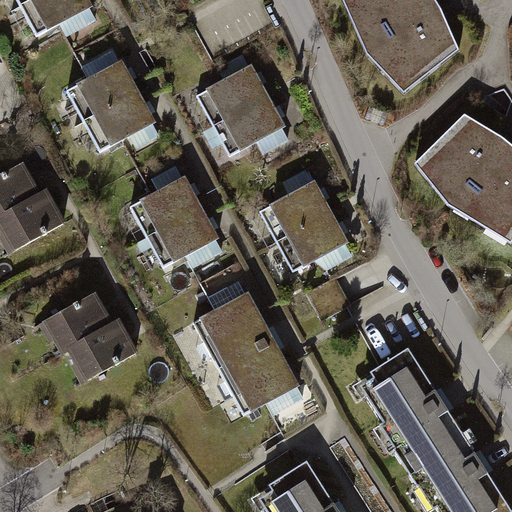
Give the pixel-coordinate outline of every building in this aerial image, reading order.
[(20,0),(25,9),(43,0),(20,0)] [(91,0),(43,0),(25,10),(42,43),(99,14),(91,0)] [(434,0),(342,0),(369,57),(404,94),(459,51),(442,11),(434,0)] [(129,63),(72,92),(90,125),(146,96),(129,63)] [(259,69),(201,98),(217,131),(275,102),(259,69)] [(146,96),(90,125),(107,158),(163,129),(146,96)] [(275,102),(217,131),(234,164),(291,135),(275,102)] [(511,147),(503,140),(465,117),(416,166),(450,208),(511,245),(511,242),(511,147)] [(28,168),(0,183),(0,222),(45,198),(28,168)] [(190,178),(134,207),(151,241),(208,212),(190,178)] [(335,214),(319,186),(272,213),(287,241),(335,214)] [(54,194),(0,222),(17,253),(70,225),(54,194)] [(208,212),(151,241),(168,274),(225,245),(208,212)] [(351,242),(335,214),(287,241),(303,269),(351,242)] [(342,282),(312,295),(324,320),(353,306),(342,282)] [(99,294),(46,322),(62,353),(115,325),(99,294)] [(252,301),(199,329),(246,420),(299,392),(252,301)] [(121,322),(67,350),(84,381),(137,353),(121,322)] [(413,353),(360,385),(409,465),(462,433),(413,353)] [(509,511),(462,433),(409,465),(437,511),(509,511)] [(340,511),(312,465),(262,496),(272,511),(340,511)]
